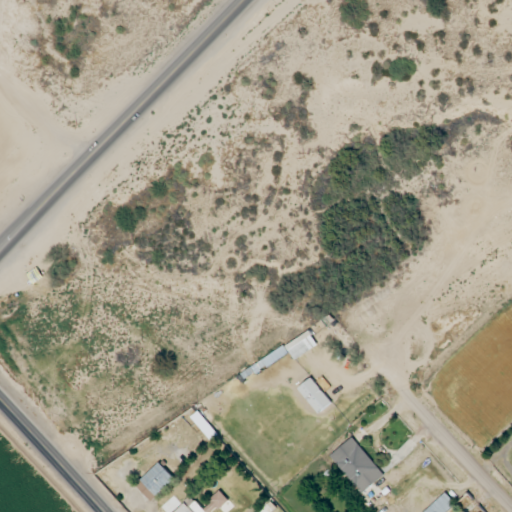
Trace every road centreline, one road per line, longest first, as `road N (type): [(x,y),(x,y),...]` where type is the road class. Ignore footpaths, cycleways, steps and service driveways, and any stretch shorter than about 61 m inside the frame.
road 1 (secondary): [(0,249),(243,0)]
road 2 (residential): [(402,391),(511,508)]
road 3 (secondary): [(105,511),(0,397)]
